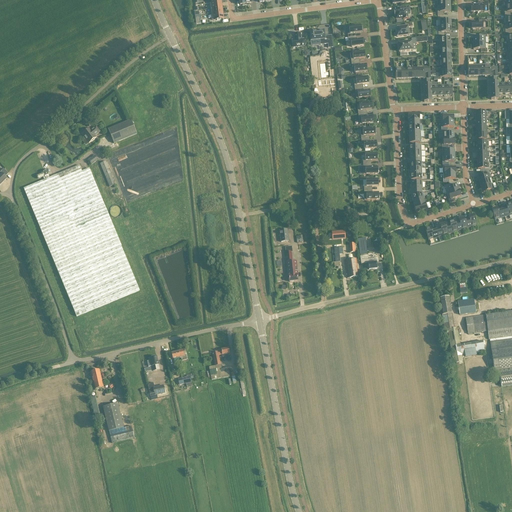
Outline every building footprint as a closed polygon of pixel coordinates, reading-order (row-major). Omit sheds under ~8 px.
[(471,7),(470,7),(470,11),(471,11),(471,12),(484,12),(488,12),(488,2),(484,2),(478,3),(478,6),(471,6),(471,7)] [(451,10),(451,6),(437,7),(437,16),(444,15),(443,12),(450,12),(450,10),(451,10)] [(410,15),(409,7),(398,8),(398,12),(394,12),(394,17),(395,17),(394,17),(395,16),(396,20),(403,19),(403,20),(408,20),(408,19),(407,15),(410,15)] [(440,27),(438,27),(451,26),(451,23),(450,23),(450,21),(444,21),(444,18),(437,18),(437,21),(440,21),(440,27)] [(482,29),(482,23),(485,23),(484,19),(478,19),(478,23),(471,23),(471,24),(470,24),(470,28),(471,28),(471,29),(482,29)] [(412,27),(412,23),(405,24),(405,27),(397,28),(397,31),(396,32),(396,33),(395,33),(396,36),(397,36),(397,37),(409,36),(408,27),(412,27)] [(361,26),(349,28),(350,34),(347,34),(348,38),(354,37),(354,34),(361,33),(361,29),(362,29),(361,26),(361,27),(361,26)] [(450,30),(451,30),(451,26),(438,27),(438,36),(444,36),(444,33),(451,33),(450,30)] [(315,32),(310,32),(311,41),(320,40),(320,45),(328,44),(328,48),(333,48),(331,36),(325,37),(324,31),(319,31),(319,32),(315,32)] [(294,34),(294,38),(295,38),(295,40),(292,40),(292,48),(296,47),(296,48),(300,48),(300,47),(304,46),(304,39),(301,39),(300,34),(294,34)] [(473,43),(473,44),(485,43),(485,38),(486,38),(486,34),(480,34),(480,37),(473,38),(473,39),(472,39),(472,43),(473,43)] [(354,37),(348,38),(348,41),(350,41),(351,47),(363,46),(362,39),(355,40),(354,37)] [(399,52),(412,51),(411,42),(398,44),(399,52)] [(485,49),(485,43),(473,44),(473,50),(480,50),(480,53),(487,53),(487,49),(485,49)] [(351,63),(358,63),(357,59),(365,58),(364,52),(350,54),(351,63)] [(358,63),(351,63),(352,67),(354,67),(355,73),(367,72),(366,65),(358,66),(358,63)] [(367,77),(353,79),(355,89),(361,88),(361,85),(368,84),(368,81),(369,80),(368,78),(367,78),(367,77)] [(335,79),(322,81),(322,85),(330,84),(330,87),(334,87),(335,87),(335,84),(335,79)] [(444,86),(445,99),(452,98),(452,92),(453,92),(452,85),(444,86)] [(361,88),(355,89),(356,99),(370,97),(369,91),(362,92),(361,88)] [(357,105),(358,115),(365,114),(364,110),(372,109),(371,103),(357,105)] [(441,122),(453,122),(454,122),(453,116),(447,116),(447,113),(440,114),(441,117),(441,122)] [(365,114),(358,115),(359,125),(373,123),(373,116),(365,117),(365,114)] [(108,129),(114,144),(137,134),(131,120),(108,129)] [(441,128),(441,131),(447,131),(447,128),(453,128),(453,122),(441,122),(442,128),(441,128)] [(94,140),(94,139),(95,138),(94,136),(99,132),(95,127),(90,131),(88,129),(81,134),(88,143),(90,142),(91,143),(94,140)] [(374,129),(360,130),(361,140),(368,139),(367,136),(375,135),(374,129)] [(442,134),(442,139),(454,139),(454,133),(447,133),(447,131),(441,131),(441,134),(442,134)] [(368,139),(361,140),(362,145),(364,145),(364,150),(376,148),(376,142),(368,143),(368,139)] [(442,145),(442,148),(448,148),(448,145),(454,145),(454,139),(442,139),(442,145)] [(442,151),(443,157),(454,156),(454,150),(448,151),(448,148),(442,148),(442,151)] [(363,161),(363,165),(370,165),(369,161),(377,161),(377,158),(378,157),(378,155),(377,155),(377,154),(365,155),(365,161),(363,161)] [(94,156),(87,160),(91,165),(98,160),(94,156)] [(442,162),(442,165),(448,165),(448,162),(455,162),(454,156),(443,157),(443,162),(442,162)] [(109,188),(115,185),(105,162),(99,164),(109,188)] [(370,165),(363,165),(363,175),(377,174),(378,174),(378,171),(377,171),(377,168),(370,168),(370,165)] [(443,174),(455,174),(455,168),(449,168),(448,165),(442,165),(442,168),(443,168),(443,174)] [(79,166),(23,189),(76,318),(140,292),(89,169),(81,172),(79,166)] [(0,185),(7,179),(5,177),(8,174),(3,169),(0,172),(1,173),(0,174),(0,185)] [(482,176),(478,177),(479,182),(489,179),(489,180),(491,179),(489,173),(482,176)] [(455,179),(455,174),(443,174),(443,179),(443,180),(443,183),(449,182),(449,180),(455,179)] [(364,187),(364,190),(370,190),(370,187),(378,186),(378,180),(366,180),(366,187),(364,187)] [(447,194),(459,191),(458,191),(457,185),(451,187),(450,184),(444,186),(445,189),(447,194)] [(492,184),(490,184),(490,185),(481,187),(483,193),(494,189),(492,184)] [(370,190),(364,190),(364,200),(378,200),(378,199),(379,199),(379,197),(378,197),(378,193),(371,194),(370,190)] [(459,191),(447,194),(448,200),(449,203),(455,201),(454,198),(461,196),(459,191)] [(421,193),(411,195),(413,201),(423,198),(423,199),(424,198),(423,193),(421,193)] [(423,198),(413,201),(414,207),(425,204),(423,199),(423,198)] [(414,207),(416,213),(428,209),(426,203),(425,204),(414,207)] [(507,208),(502,210),(504,217),(509,215),(511,214),(511,207),(511,204),(506,205),(507,208)] [(495,220),(504,217),(502,210),(498,211),(497,208),(492,210),(495,220)] [(464,218),(467,228),(477,225),(474,215),(468,217),(469,220),(465,221),(464,218)] [(459,223),(455,224),(454,221),(457,231),(467,228),(464,218),(459,220),(459,223)] [(450,226),(446,227),(445,224),(448,234),(457,231),(454,221),(449,223),(450,226)] [(440,228),(436,230),(438,237),(448,234),(445,224),(439,225),(440,228)] [(435,238),(438,237),(436,230),(432,231),(431,228),(425,230),(428,240),(433,239),(435,238)] [(287,230),(279,230),(281,242),(289,241),(287,230)] [(344,232),(332,233),(333,240),(345,239),(344,232)] [(365,238),(358,239),(360,255),(367,254),(365,238)] [(292,247),(285,248),(286,252),(285,252),(288,276),(289,276),(289,282),(298,281),(298,278),(297,261),(292,261),(291,252),(292,252),(292,247)] [(342,247),(334,248),(335,263),(340,262),(339,255),(343,254),(342,247)] [(367,256),(360,257),(361,264),(368,263),(369,270),(377,269),(376,263),(378,263),(378,258),(368,260),(367,256)] [(356,259),(345,260),(347,278),(358,277),(356,259)] [(449,297),(439,299),(441,316),(442,316),(452,314),(449,297)] [(474,299),(457,301),(459,315),(476,313),(474,299)] [(511,311),(485,315),(465,318),(468,335),(487,332),(488,340),(511,336),(511,311)] [(452,314),(442,316),(444,330),(447,330),(452,357),(453,363),(462,361),(461,355),(465,355),(485,352),(482,341),(460,345),(457,328),(454,328),(452,314)] [(511,339),(490,342),(494,372),(499,371),(501,387),(511,385),(511,339)] [(219,356),(222,355),(229,354),(228,348),(221,350),(221,351),(218,352),(218,351),(211,353),(215,366),(209,367),(211,380),(229,377),(228,367),(221,368),(219,356)] [(187,360),(186,355),(184,355),(183,350),(172,352),(173,358),(179,357),(180,358),(181,358),(182,361),(187,360)] [(150,358),(153,371),(160,369),(157,357),(150,358)] [(91,372),(95,390),(104,388),(99,370),(91,372)] [(187,377),(178,379),(179,385),(186,384),(187,387),(189,387),(191,386),(191,383),(190,379),(194,378),(193,374),(186,375),(187,377)] [(154,384),(148,386),(151,401),(158,399),(157,395),(165,394),(163,385),(154,387),(154,384)] [(100,417),(96,397),(90,398),(95,418),(100,417)] [(118,404),(103,407),(111,439),(111,443),(134,438),(132,426),(123,428),(118,404)]
